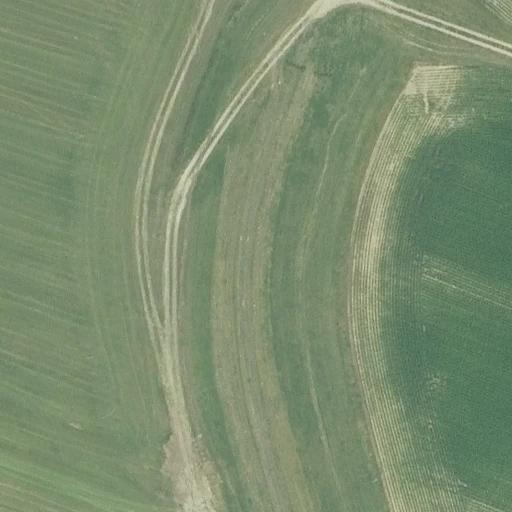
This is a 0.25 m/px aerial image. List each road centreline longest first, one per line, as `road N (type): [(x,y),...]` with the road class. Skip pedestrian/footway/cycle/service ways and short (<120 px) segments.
road 1 (track): [(205,511),(151,317),(139,213),(162,112),(207,0)]
road 2 (track): [(165,373),(172,226),(183,182),(247,87),(321,0)]
road 3 (track): [(511,51),(370,0)]
